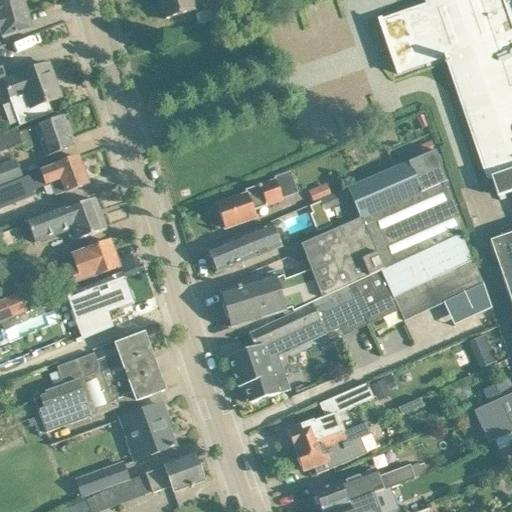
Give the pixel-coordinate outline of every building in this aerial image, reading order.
[(0,0),(0,16),(25,9),(22,0),(0,0)] [(157,0),(163,20),(195,11),(193,2),(201,0),(157,0)] [(511,192),(511,0),(425,0),(427,6),(378,22),(396,75),(398,74),(398,73),(421,66),(421,65),(442,57),(444,62),(447,62),(480,156),(484,155),(492,178),(498,197),(511,192)] [(227,5),(195,14),(198,25),(230,16),(227,5)] [(0,30),(2,38),(31,29),(25,9),(0,16),(0,30)] [(18,77),(4,82),(20,125),(53,114),(49,102),(60,98),(48,65),(18,75),(18,77)] [(416,117),(420,128),(427,125),(423,114),(416,117)] [(63,116),(17,133),(16,129),(0,135),(0,152),(21,145),(24,151),(41,145),(46,158),(75,147),(63,116)] [(435,149),(432,141),(418,146),(421,154),(435,149)] [(351,200),(360,219),(448,180),(435,149),(347,189),(351,200)] [(55,167),(21,180),(0,187),(0,208),(8,205),(4,197),(43,183),(45,187),(50,185),(55,196),(64,192),(65,193),(88,184),(78,157),(55,166),(55,167)] [(0,187),(21,180),(14,161),(0,166),(0,187)] [(459,236),(458,235),(467,230),(448,180),(360,219),(365,231),(351,237),(351,239),(305,259),(310,271),(315,283),(321,299),(347,287),(351,286),(381,272),(420,254),(459,236)] [(224,229),(243,222),(255,218),(253,211),(282,201),(275,181),(245,191),(246,196),(220,205),(221,211),(218,212),(224,229)] [(308,191),(312,202),(331,195),(326,183),(308,191)] [(105,231),(94,200),(65,210),(63,205),(26,219),(34,243),(72,229),(76,241),(105,231)] [(271,225),(207,251),(217,273),(246,261),(244,256),(277,242),(271,225)] [(511,233),(489,242),(511,306),(511,233)] [(351,286),(347,287),(363,318),(366,326),(398,311),(403,323),(482,286),(471,263),(459,236),(420,254),(381,272),(351,286)] [(110,242),(70,257),(71,258),(75,270),(69,272),(74,285),(119,268),(110,242)] [(315,283),(310,271),(284,281),(280,271),(258,278),(259,281),(221,294),(224,303),(222,305),(225,318),(229,318),(232,328),(291,309),(293,313),(321,299),(315,283)] [(127,289),(123,280),(117,282),(115,276),(66,296),(82,339),(112,326),(107,311),(117,307),(119,311),(136,304),(130,288),(127,289)] [(254,348),(227,357),(238,388),(243,387),(249,404),(290,391),(278,357),(363,318),(347,287),(321,299),(293,313),(293,314),(248,335),(254,348)] [(18,294),(0,301),(0,322),(26,312),(18,294)] [(386,331),(387,345),(405,343),(404,330),(386,331)] [(87,376),(150,353),(143,335),(125,342),(115,345),(119,355),(108,359),(107,357),(96,361),(94,355),(57,368),(63,383),(86,375),(87,376)] [(469,344),(475,356),(489,349),(484,337),(469,344)] [(46,395),(33,399),(46,435),(164,391),(150,353),(87,376),(86,375),(63,383),(63,384),(44,391),(46,395)] [(382,377),(383,380),(388,392),(395,389),(389,374),(382,377)] [(377,402),(390,396),(388,392),(383,380),(370,386),(377,402)] [(482,391),(487,402),(511,392),(506,380),(482,391)] [(374,402),(367,387),(342,396),(348,411),(374,402)] [(493,441),(511,431),(511,393),(473,412),(487,443),(493,441)] [(423,405),(420,398),(399,408),(401,414),(423,405)] [(161,405),(142,412),(121,419),(130,444),(133,443),(139,460),(174,447),(164,421),(166,421),(161,405)] [(287,431),(294,451),(344,432),(338,414),(313,423),(313,422),(287,431)] [(366,424),(344,432),(294,451),(302,472),(313,468),(315,475),(367,456),(360,438),(370,434),(366,424)] [(18,428),(0,435),(0,447),(25,436),(21,427),(18,428)] [(511,431),(493,441),(505,470),(511,467),(511,431)] [(164,468),(145,475),(95,495),(85,501),(86,501),(61,511),(103,511),(152,494),(171,487),(173,492),(190,486),(191,488),(193,487),(193,485),(203,481),(194,456),(164,467),(164,468)] [(121,464),(76,481),(81,495),(126,478),(121,464)] [(413,479),(426,473),(423,464),(419,466),(418,464),(410,467),(409,466),(379,477),(375,471),(340,483),(314,493),(321,511),(324,511),(347,504),(368,496),(398,484),(403,483),(412,479),(413,479)] [(347,504),(324,511),(374,511),(368,496),(347,504)]
